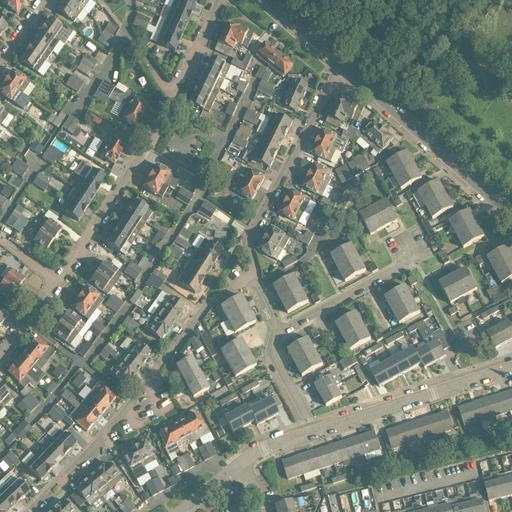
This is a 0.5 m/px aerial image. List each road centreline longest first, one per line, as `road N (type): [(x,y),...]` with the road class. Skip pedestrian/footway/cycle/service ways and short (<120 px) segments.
road 1 (residential): [(58,283),(97,228),(220,0)]
road 2 (residential): [(29,511),(116,423),(208,303),(252,278)]
road 3 (residential): [(252,278),(243,240),(342,65)]
road 4 (residential): [(511,216),(342,65)]
road 5 (residential): [(307,433),(511,369)]
road 6 (residential): [(279,333),(417,253)]
